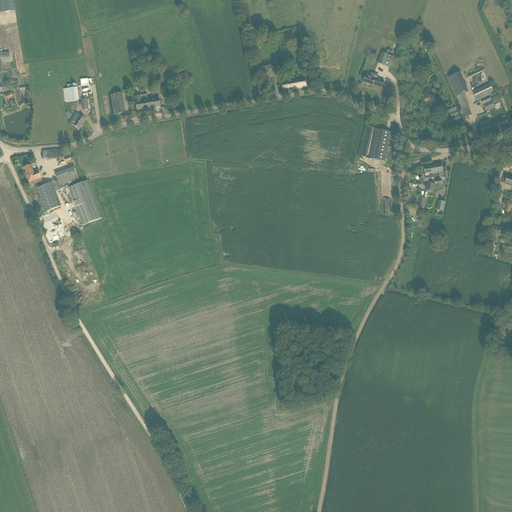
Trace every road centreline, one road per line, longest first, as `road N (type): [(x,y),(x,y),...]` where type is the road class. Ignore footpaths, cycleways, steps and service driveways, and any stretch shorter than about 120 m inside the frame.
road 1 (unclassified): [(426,150),(414,147),(393,117),(329,92),(114,128),(76,146),(17,152),(0,143)]
road 2 (track): [(8,149),(78,323),(138,412),(187,511)]
road 3 (track): [(319,511),(345,360),(401,250),(403,175),(448,150)]
